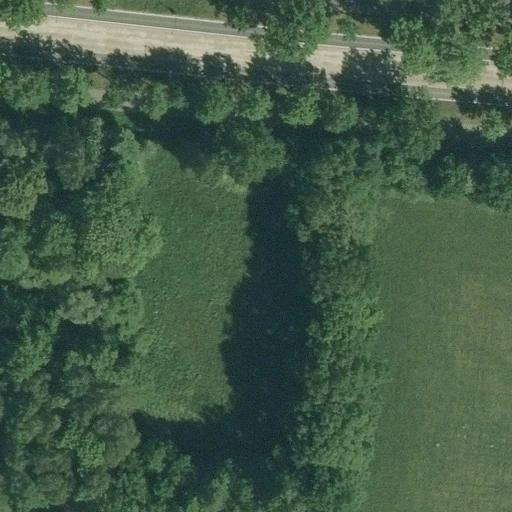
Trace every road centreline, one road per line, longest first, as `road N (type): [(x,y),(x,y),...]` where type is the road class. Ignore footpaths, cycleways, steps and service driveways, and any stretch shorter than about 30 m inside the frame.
road 1 (primary): [(511,57),(0,5)]
road 2 (primary): [(0,48),(511,100)]
road 3 (unclassified): [(0,91),(511,138)]
road 4 (unclassified): [(511,16),(328,0)]
